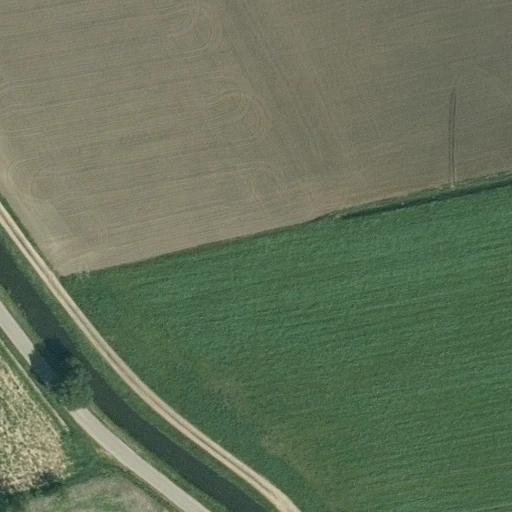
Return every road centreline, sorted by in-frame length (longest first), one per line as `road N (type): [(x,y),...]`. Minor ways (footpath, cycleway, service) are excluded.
road 1 (track): [(0,213),(82,328),(152,404),(285,511)]
road 2 (unclassified): [(190,511),(118,456),(0,316)]
